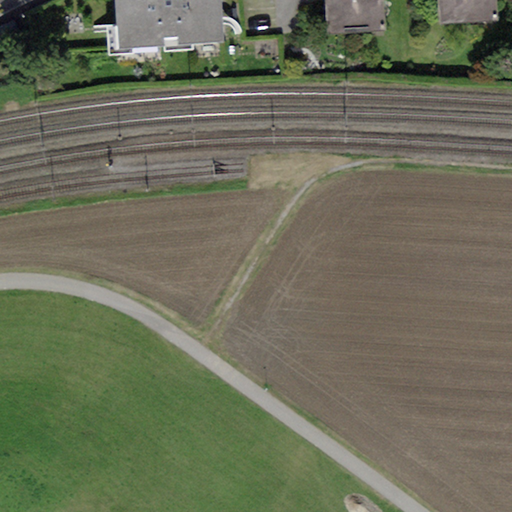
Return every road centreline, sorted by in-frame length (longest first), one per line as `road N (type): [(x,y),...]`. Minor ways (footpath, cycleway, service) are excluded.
road 1 (unclassified): [(418,511),(152,318),(86,289),(0,282)]
road 2 (track): [(511,170),(360,163),(311,182),(201,352)]
